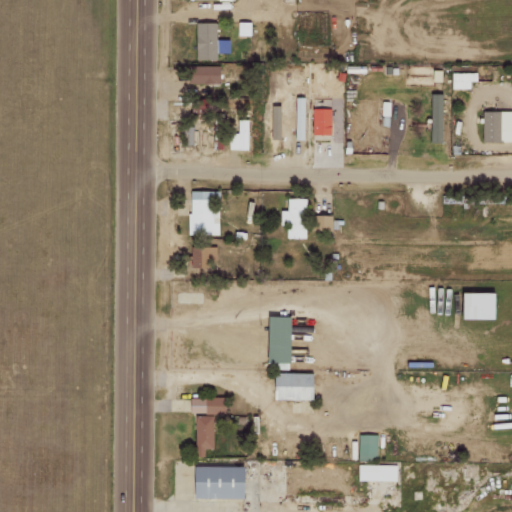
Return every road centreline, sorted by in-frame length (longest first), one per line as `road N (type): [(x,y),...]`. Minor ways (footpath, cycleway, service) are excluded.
road 1 (secondary): [(133,511),(139,0)]
road 2 (residential): [(138,173),(511,177)]
